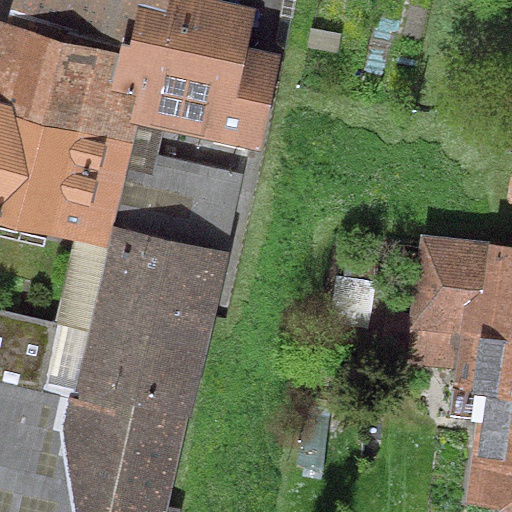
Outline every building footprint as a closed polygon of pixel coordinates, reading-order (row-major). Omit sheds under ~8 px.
[(129,45),(140,0),(13,0),(11,10),(16,28),(0,88),(0,109),(99,136),(121,51),(123,43),(129,45)] [(182,21),(186,4),(168,0),(140,0),(129,45),(123,43),(121,51),(147,58),(129,118),(150,122),(151,118),(249,140),(266,63),(215,52),(220,30),(182,21)] [(163,181),(138,175),(150,122),(129,118),(147,58),(121,51),(99,136),(0,109),(0,219),(72,237),(199,267),(203,246),(212,248),(224,195),(198,189),(201,174),(166,166),(163,181)] [(0,511),(152,511),(207,269),(199,267),(72,237),(50,329),(0,318),(0,511)] [(511,501),(511,255),(422,245),(413,320),(456,325),(472,338),(480,340),(474,390),(455,387),(451,416),(482,420),(472,497),(511,501)]
